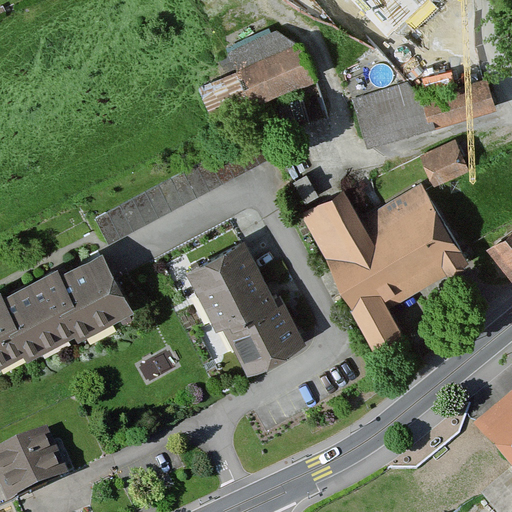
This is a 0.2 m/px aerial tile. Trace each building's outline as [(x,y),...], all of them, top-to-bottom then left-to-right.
[(268,28),(225,50),(252,105),(313,77),(299,45),(268,28)] [(485,81),(423,99),(431,128),(493,109),(485,81)] [(431,128),(423,99),(404,84),(351,102),(366,149),(431,128)] [(257,135),(93,221),(106,246),(270,160),(257,135)] [(448,143),(419,154),(432,186),(461,175),(448,143)] [(465,263),(421,186),(360,222),(342,191),(298,216),(378,355),(403,341),(385,309),(465,263)] [(511,231),(486,252),(511,283),(511,231)] [(243,241),(185,271),(215,328),(223,324),(249,373),(305,344),(279,294),(272,298),(243,241)] [(0,291),(0,366),(23,354),(27,361),(74,335),(76,340),(131,310),(100,253),(61,274),(57,268),(3,297),(0,291)] [(511,401),(474,433),(508,476),(511,480),(511,401)] [(65,482),(44,434),(0,453),(0,490),(7,507),(65,482)] [(511,511),(511,480),(508,476),(479,499),(489,511),(511,511)]
